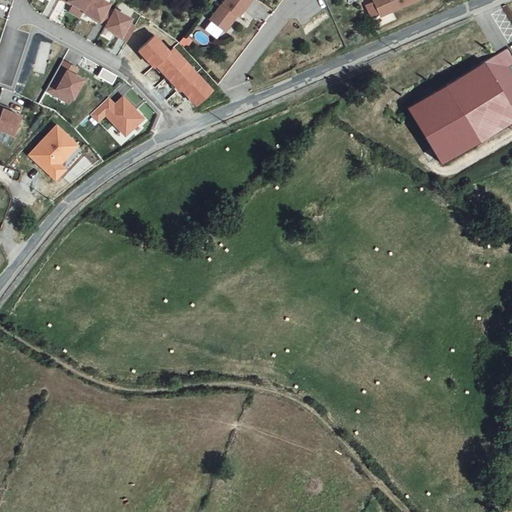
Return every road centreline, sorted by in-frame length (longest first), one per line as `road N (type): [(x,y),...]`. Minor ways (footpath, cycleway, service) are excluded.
road 1 (tertiary): [(248,106),(497,0)]
road 2 (tertiary): [(0,291),(67,208),(182,134)]
road 3 (residential): [(182,134),(131,69),(71,37),(39,28),(21,62)]
road 4 (residential): [(304,0),(236,81),(248,106)]
